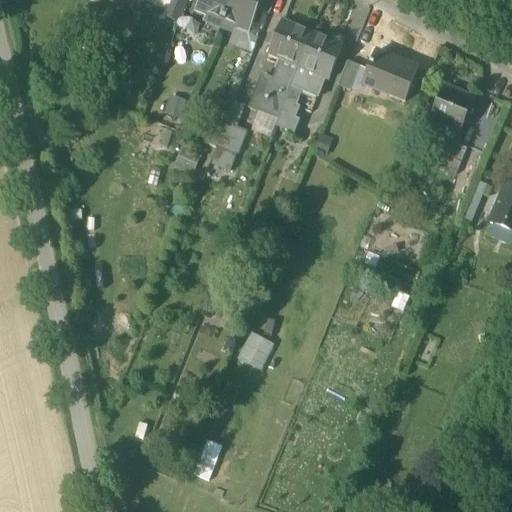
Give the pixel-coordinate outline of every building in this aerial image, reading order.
[(180,24),(189,0),(173,0),(166,19),(180,24)] [(205,24),(220,30),(232,0),(201,0),(197,11),(208,16),(205,24)] [(232,0),(220,30),(232,35),(236,36),(239,28),(248,32),(257,11),(261,0),(232,0)] [(261,0),(257,11),(269,16),(275,0),(261,0)] [(268,58),(283,64),(299,70),(312,36),(282,24),(268,58)] [(248,34),(248,32),(239,28),(236,36),(232,35),(229,45),(252,54),(259,38),(248,34)] [(312,36),(299,70),(318,78),(329,83),(342,49),(312,36)] [(384,63),(386,59),(374,54),(373,58),(384,63)] [(386,98),(403,105),(416,71),(386,59),(384,63),(373,58),(362,84),(388,94),(386,98)] [(291,89),(299,70),(283,64),(281,68),(280,67),(273,83),(262,79),(250,111),(258,115),(277,122),(278,123),(281,116),(286,104),(291,89)] [(338,90),(347,94),(357,69),(348,65),(338,90)] [(317,82),(318,78),(299,70),(291,89),(302,93),(317,99),(323,84),(317,82)] [(286,104),(296,108),(302,93),(291,89),(286,104)] [(430,123),(446,130),(459,135),(472,103),(443,91),(430,123)] [(186,101),(170,96),(164,114),(181,119),(186,101)] [(235,103),(226,125),(236,129),(245,107),(235,103)] [(281,116),(294,121),(299,109),(296,108),(286,104),(281,116)] [(271,139),(277,122),(258,115),(251,131),(271,139)] [(281,116),(278,123),(276,128),(295,135),(299,123),(294,121),(281,116)] [(216,148),(238,157),(247,134),(236,129),(226,125),(216,148)] [(449,160),(459,135),(446,130),(436,154),(449,160)] [(333,141),(320,136),(313,152),(326,157),(333,141)] [(201,155),(182,148),(175,166),(193,174),(201,155)] [(487,186),(479,182),(463,220),(471,224),(487,186)] [(511,233),(511,189),(505,187),(490,225),(493,226),(511,233)] [(511,248),(511,246),(511,233),(493,226),(488,238),(511,248)] [(263,370),(274,343),(251,334),(240,361),(263,370)]
